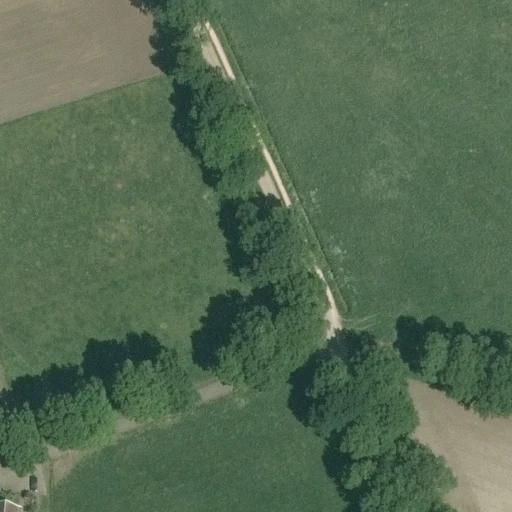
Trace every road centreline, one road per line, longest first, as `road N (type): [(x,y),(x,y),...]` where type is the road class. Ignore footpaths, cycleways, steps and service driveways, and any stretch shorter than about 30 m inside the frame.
road 1 (track): [(178,0),(336,345)]
road 2 (unclassified): [(411,511),(336,345)]
